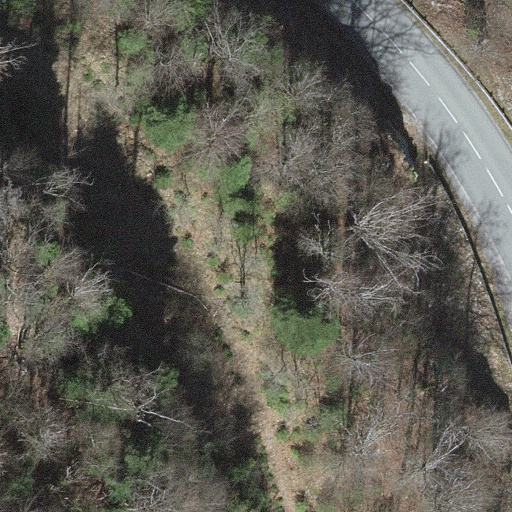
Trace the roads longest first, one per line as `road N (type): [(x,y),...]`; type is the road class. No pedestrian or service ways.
road 1 (track): [(278,511),(246,392),(144,193),(52,71),(0,31)]
road 2 (secondary): [(324,0),(411,96),(511,268)]
